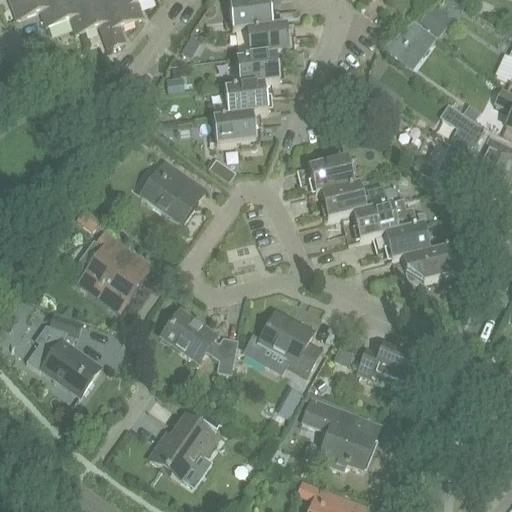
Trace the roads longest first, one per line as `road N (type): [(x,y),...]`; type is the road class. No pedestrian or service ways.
road 1 (residential): [(0,42),(75,95),(112,97),(188,0)]
road 2 (residential): [(98,457),(145,396),(130,336),(174,274),(186,274)]
road 3 (residential): [(303,277),(269,194),(251,192),(236,199),(186,274)]
road 4 (residential): [(471,353),(303,277)]
road 5 (residential): [(431,511),(437,452),(471,353)]
road 6 (residential): [(295,139),(338,31),(333,10),(319,0)]
road 7 (tertiary): [(99,511),(0,426)]
road 8 (residential): [(186,274),(212,299),(303,277)]
